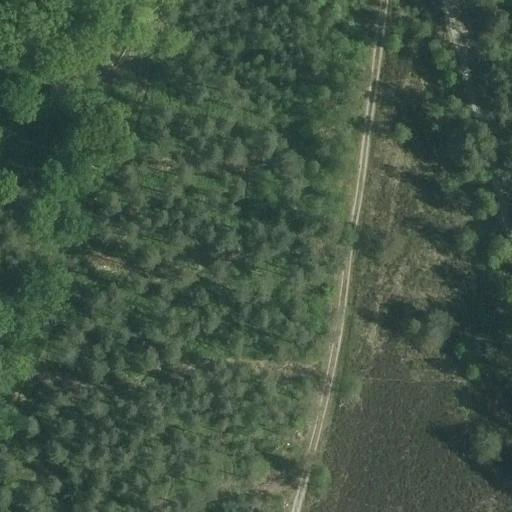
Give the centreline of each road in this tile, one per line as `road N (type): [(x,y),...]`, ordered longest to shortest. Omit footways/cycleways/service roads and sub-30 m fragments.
road 1 (track): [(383,0),(351,247),(295,511)]
road 2 (track): [(511,199),(457,0)]
